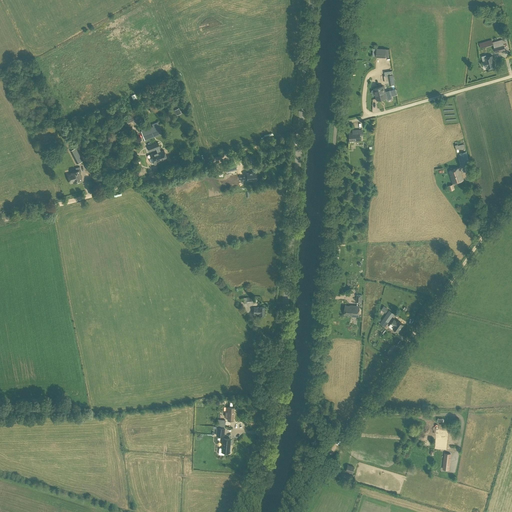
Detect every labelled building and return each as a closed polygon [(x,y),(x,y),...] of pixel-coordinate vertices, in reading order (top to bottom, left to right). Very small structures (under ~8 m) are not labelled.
[(493,43),(495,53),(505,51),(502,40),(493,43)] [(376,57),(388,57),(389,49),(377,49),(376,57)] [(483,61),(485,67),(487,67),(487,69),(495,67),(492,56),(484,58),(485,61),(483,61)] [(384,73),(385,76),(388,76),(390,85),(395,84),(392,71),(384,73)] [(375,94),(376,96),(385,93),(385,92),(383,86),(374,89),(374,90),(372,90),(372,91),(372,94),(374,95),(375,94)] [(385,93),(376,96),(377,100),(386,98),(387,99),(388,100),(392,99),(392,98),(392,95),(391,95),(389,91),(385,92),(385,93)] [(124,118),(128,127),(137,123),(134,114),(124,118)] [(148,129),(152,138),(162,134),(158,125),(148,129)] [(152,138),(148,129),(142,131),(145,141),(152,138)] [(360,141),(360,130),(355,130),(355,132),(349,133),(350,141),(360,141)] [(70,151),(77,164),(83,161),(77,147),(70,151)] [(156,148),(158,152),(161,162),(167,159),(164,150),(160,152),(159,148),(160,148),(159,147),(156,148)] [(161,162),(158,152),(156,148),(149,150),(151,155),(157,153),(158,156),(152,158),(155,165),(162,162),(161,162)] [(460,154),(463,167),(469,165),(466,152),(460,154)] [(225,163),(228,172),(236,169),(234,161),(225,163)] [(449,171),(453,183),(463,180),(460,168),(449,171)] [(73,182),(74,183),(82,181),(79,172),(80,172),(80,169),(77,169),(78,171),(67,174),(70,183),(73,182)] [(231,186),(241,185),(240,182),(240,179),(244,179),(244,181),(248,181),(256,180),(255,172),(247,173),(247,176),(244,177),(240,177),(230,178),(231,186)] [(467,218),(470,222),(476,218),(473,213),(467,218)] [(344,315),(351,316),(359,317),(359,306),(352,305),(352,306),(344,306),(344,315)] [(252,311),(253,311),(253,314),(259,314),(259,315),(264,316),(264,307),(260,307),(260,308),(254,307),(254,308),(252,308),(252,311)] [(393,316),(387,313),(382,320),(382,321),(387,324),(393,316)] [(389,326),(392,329),(393,328),(398,332),(403,325),(398,321),(397,322),(394,319),(389,326)] [(379,332),(382,325),(374,323),(372,329),(379,332)] [(225,417),(228,417),(227,420),(233,420),(234,408),(228,407),(228,413),(226,413),(225,417)] [(217,427),(217,429),(216,436),(224,436),(225,428),(224,428),(217,427)] [(438,433),(437,447),(446,448),(447,434),(438,433)] [(219,454),(224,454),(225,452),(229,453),(230,439),(223,438),(222,448),(219,448),(219,454)]
